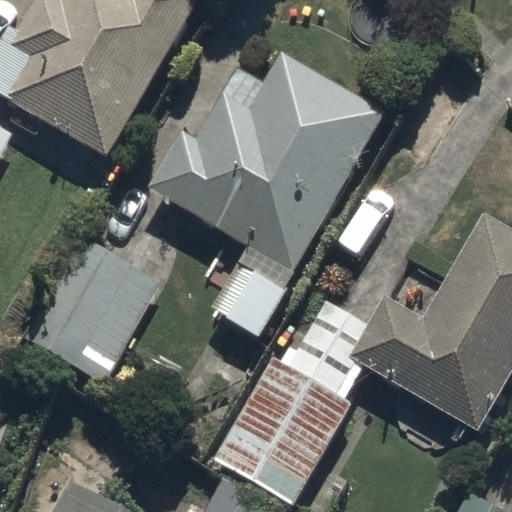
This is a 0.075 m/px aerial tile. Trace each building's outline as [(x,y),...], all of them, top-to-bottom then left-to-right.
[(0,59),(0,109),(108,173),(203,12),(182,0),(133,0),(131,4),(124,0),(69,0),(59,17),(43,7),(19,49),(10,43),(0,59)] [(186,147),(152,206),(294,289),(386,130),(283,70),(264,102),(240,88),(201,156),(186,147)] [(0,174),(16,147),(0,137),(0,174)] [(273,373),(214,475),(278,511),(297,511),(350,421),(344,417),(363,383),(480,451),(511,395),(511,248),(482,232),(423,333),(390,314),(371,345),(318,315),(281,378),(273,373)] [(162,296),(83,252),(28,351),(107,395),(162,296)] [(261,511),(224,491),(211,511),(261,511)] [(89,511),(73,503),(67,511),(89,511)]
